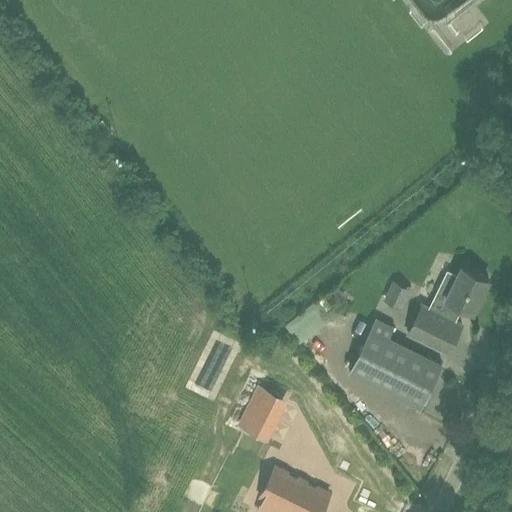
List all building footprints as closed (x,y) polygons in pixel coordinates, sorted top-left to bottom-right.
[(409,333),(449,352),(463,323),(456,320),(463,306),(474,311),(489,278),(463,265),(458,276),(449,271),(431,308),(423,304),(409,333)] [(405,317),(411,289),(400,287),(395,314),(405,317)] [(372,327),(350,370),(421,406),(442,363),(372,327)] [(290,451),(301,431),(280,419),(269,440),(290,451)] [(289,472),(275,465),(260,496),(263,497),(256,511),(286,511),(288,510),(292,511),(320,511),(330,493),(316,486),(315,487),(307,483),(308,482),(297,476),(296,478),(289,474),(289,472)]
